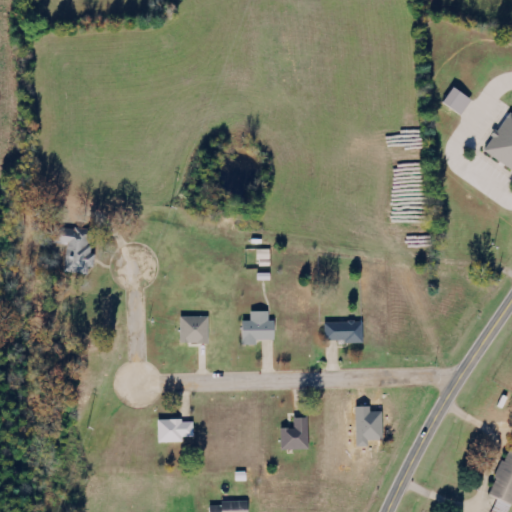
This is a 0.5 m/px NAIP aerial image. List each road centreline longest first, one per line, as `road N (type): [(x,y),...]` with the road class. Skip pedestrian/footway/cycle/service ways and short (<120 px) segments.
road 1 (residential): [(459,380),(137,387),(136,270)]
road 2 (tertiary): [(391,511),(459,380),(511,302)]
